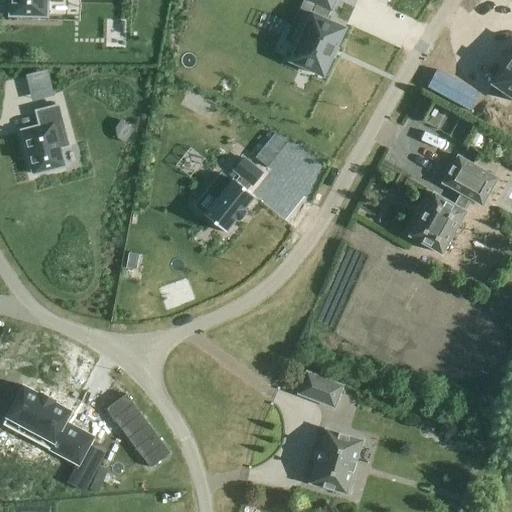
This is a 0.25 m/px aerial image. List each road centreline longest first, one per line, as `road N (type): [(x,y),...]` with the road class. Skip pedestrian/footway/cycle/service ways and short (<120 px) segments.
road 1 (unclassified): [(134,344),(222,315),(272,284),(317,227),(453,0)]
road 2 (unclassified): [(134,344),(139,369),(186,443),(204,511)]
